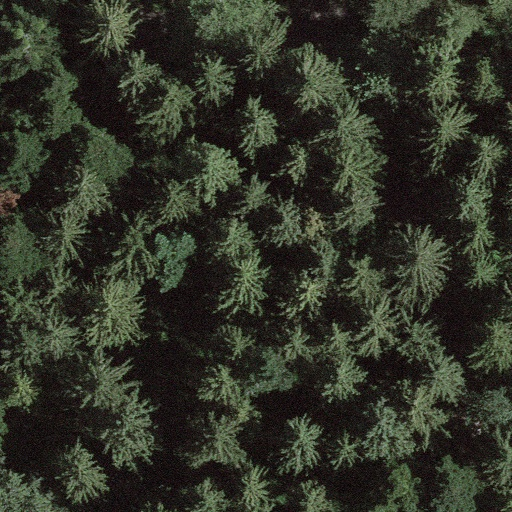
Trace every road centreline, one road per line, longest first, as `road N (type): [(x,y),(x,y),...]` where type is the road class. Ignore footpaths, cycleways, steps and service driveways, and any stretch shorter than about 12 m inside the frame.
road 1 (track): [(344,0),(295,51),(389,174),(436,260),(457,334),(484,511)]
road 2 (track): [(511,78),(0,0)]
